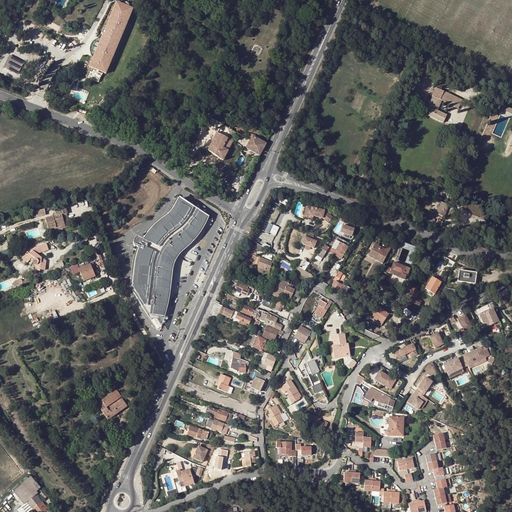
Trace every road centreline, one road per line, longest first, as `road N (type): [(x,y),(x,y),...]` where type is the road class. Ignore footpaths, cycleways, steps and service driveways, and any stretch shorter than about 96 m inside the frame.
road 1 (secondary): [(239,211),(116,490)]
road 2 (secondary): [(128,491),(248,217)]
road 3 (tertiary): [(0,95),(137,150),(239,211)]
road 4 (track): [(168,371),(122,296),(91,200)]
road 5 (residential): [(372,354),(354,373),(325,468),(264,470)]
road 6 (tertiary): [(345,197),(451,248),(511,255)]
road 7 (residential): [(511,278),(372,354)]
